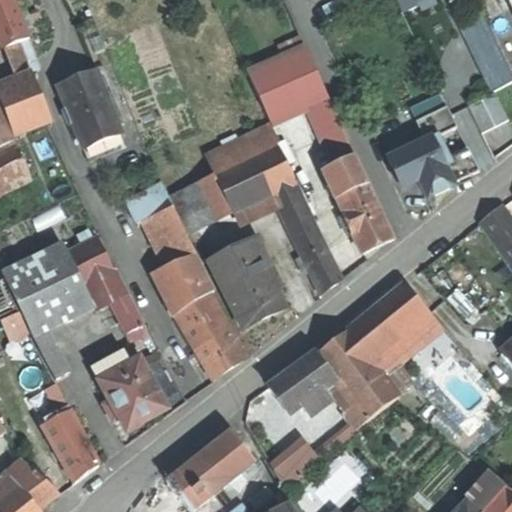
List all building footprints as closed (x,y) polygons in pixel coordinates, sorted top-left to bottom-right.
[(0,0),(0,45),(2,50),(3,50),(20,44),(27,41),(11,0),(0,0)] [(359,0),(363,6),(375,0),(395,0),(401,13),(419,5),(429,0),(359,0)] [(438,0),(429,0),(419,5),(422,11),(430,7),(439,3),(438,0)] [(511,76),(482,14),(460,25),(493,93),(507,86),(511,83),(511,76)] [(249,31),(230,39),(247,76),(305,51),(297,32),(257,49),(249,31)] [(20,44),(3,50),(11,70),(27,63),(20,44)] [(306,51),(247,76),(270,124),(307,107),(328,98),(306,51)] [(27,63),(11,70),(17,85),(34,78),(27,63)] [(95,74),(58,89),(67,113),(71,123),(80,144),(117,129),(95,74)] [(17,85),(0,90),(0,104),(13,138),(45,126),(51,123),(34,78),(17,85)] [(495,95),(469,108),(482,135),(509,122),(495,95)] [(328,98),(307,107),(322,136),(339,127),(329,105),(330,104),(328,98)] [(447,109),(416,124),(426,144),(392,161),(404,187),(421,179),(430,198),(449,188),(479,173),(467,149),(449,159),(438,139),(457,129),(447,109)] [(0,151),(14,144),(0,110),(0,151)] [(71,123),(67,113),(63,115),(66,124),(71,123)] [(71,123),(66,124),(75,146),(80,144),(71,123)] [(270,125),(204,155),(214,177),(276,148),(280,146),(270,125)] [(339,127),(322,136),(336,165),(353,157),(339,127)] [(117,129),(80,144),(83,151),(115,139),(120,137),(117,129)] [(115,139),(83,151),(88,164),(102,158),(120,151),(115,139)] [(0,151),(0,196),(31,182),(14,144),(0,151)] [(276,148),(214,177),(231,213),(271,195),(294,184),(276,148)] [(336,165),(325,171),(345,216),(347,220),(376,207),(353,157),(336,165)] [(214,177),(172,195),(189,233),(231,213),(214,177)] [(294,184),(271,195),(294,241),(316,230),(294,184)] [(164,191),(118,212),(128,230),(139,225),(159,272),(162,271),(180,264),(195,257),(197,256),(164,191)] [(376,207),(347,220),(354,235),(362,255),(384,244),(393,239),(378,206),(376,207)] [(493,216),(482,224),(511,268),(511,223),(502,208),(493,216)] [(345,216),(341,218),(349,237),(354,235),(347,220),(345,216)] [(139,225),(128,230),(154,275),(159,272),(139,225)] [(316,230),(294,241),(319,295),(330,288),(342,281),(316,230)] [(97,239),(67,254),(85,289),(102,280),(115,274),(114,273),(97,239)] [(256,241),(210,264),(242,330),(261,321),(284,309),(273,288),(279,286),(256,241)] [(61,246),(2,276),(31,332),(42,326),(44,325),(89,302),(61,246)] [(195,257),(180,264),(185,272),(197,290),(224,333),(229,331),(208,296),(211,294),(195,257)] [(180,264),(162,271),(169,283),(177,276),(185,272),(180,264)] [(115,274),(102,280),(113,304),(125,330),(138,323),(116,272),(114,273),(115,274)] [(177,276),(169,283),(174,290),(180,300),(197,290),(185,272),(177,276)] [(31,332),(2,276),(43,361),(44,360),(57,353),(42,326),(31,332)] [(113,304),(102,280),(85,289),(97,313),(113,304)] [(4,281),(0,283),(0,321),(18,314),(4,281)] [(404,286),(349,330),(383,377),(398,365),(442,331),(404,286)] [(174,290),(162,296),(171,316),(173,315),(195,352),(196,351),(224,333),(197,290),(180,300),(174,290)] [(438,323),(457,345),(468,335),(450,313),(438,323)] [(18,314),(0,321),(18,360),(21,358),(36,351),(18,314)] [(138,323),(125,330),(132,342),(148,333),(142,321),(138,323)] [(44,325),(42,326),(57,353),(58,352),(44,325)] [(224,333),(196,351),(213,379),(231,369),(247,359),(229,331),(224,333)] [(350,332),(317,356),(336,383),(354,408),(366,423),(398,398),(395,393),(383,377),(350,332)] [(511,345),(500,355),(511,369),(511,345)] [(36,351),(21,358),(57,421),(71,414),(36,351)] [(57,353),(44,360),(56,383),(70,375),(57,353)] [(285,377),(268,391),(288,418),(302,408),(322,393),(336,383),(317,356),(316,355),(285,377)] [(121,357),(93,373),(110,404),(104,408),(113,424),(120,421),(127,433),(149,421),(166,412),(138,362),(127,368),(121,357)] [(398,365),(383,377),(395,393),(410,382),(398,365)] [(322,393),(302,408),(309,419),(330,403),(322,393)] [(366,423),(354,408),(343,416),(357,433),(367,425),(366,423)] [(57,421),(42,429),(74,486),(87,476),(100,468),(71,414),(57,421)] [(229,433),(167,483),(188,511),(195,511),(253,466),(246,455),(248,453),(240,442),(237,444),(229,433)] [(305,446),(273,471),(286,492),(319,464),(305,446)] [(20,461),(6,475),(7,476),(37,511),(38,511),(58,497),(47,485),(20,461)] [(511,511),(511,492),(489,475),(468,501),(478,511),(511,511)] [(0,481),(0,511),(37,511),(7,476),(0,481)] [(264,487),(248,500),(254,509),(271,497),(264,487)] [(298,511),(286,492),(260,511),(269,511),(268,509),(286,494),(296,511),(298,511)] [(268,509),(269,511),(296,511),(286,494),(268,509)]
